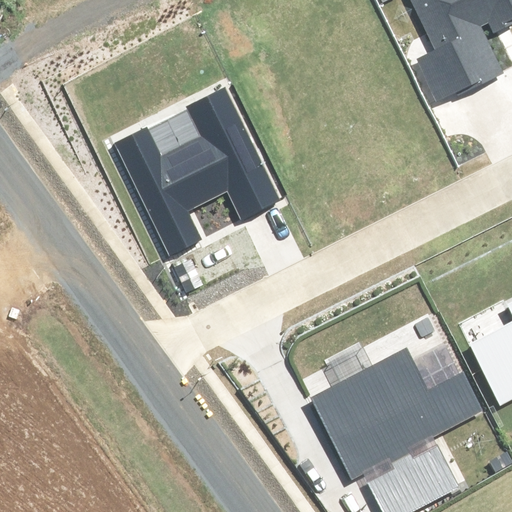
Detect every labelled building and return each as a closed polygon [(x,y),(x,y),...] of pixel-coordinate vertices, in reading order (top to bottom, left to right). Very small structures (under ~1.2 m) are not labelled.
[(511,21),(511,0),(406,0),(426,41),(409,50),(434,101),(460,88),(462,92),(498,74),(480,37),(511,21)] [(144,129),(106,147),(162,261),(209,238),(195,209),(226,194),(240,223),(278,204),(222,90),(181,111),(196,143),(160,161),(144,129)] [(510,325),(467,347),(497,407),(511,399),(511,305),(502,310),(510,325)] [(307,398),(346,480),(478,416),(458,376),(423,393),(403,352),(307,398)] [(438,451),(367,485),(380,511),(410,511),(457,490),(438,451)]
